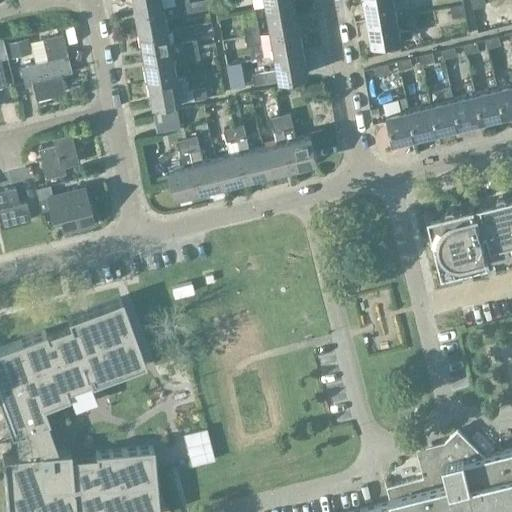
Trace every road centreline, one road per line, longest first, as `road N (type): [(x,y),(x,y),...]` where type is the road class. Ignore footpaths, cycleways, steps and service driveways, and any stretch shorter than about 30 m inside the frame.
road 1 (residential): [(380,439),(434,431),(447,400),(390,173)]
road 2 (residential): [(380,439),(364,423),(305,194)]
road 3 (residential): [(227,511),(369,475),(380,439)]
road 4 (residential): [(367,179),(332,0)]
road 5 (residential): [(139,238),(305,194)]
road 6 (residential): [(0,275),(139,238)]
road 7 (residential): [(139,238),(113,113)]
road 8 (residential): [(390,173),(511,145)]
